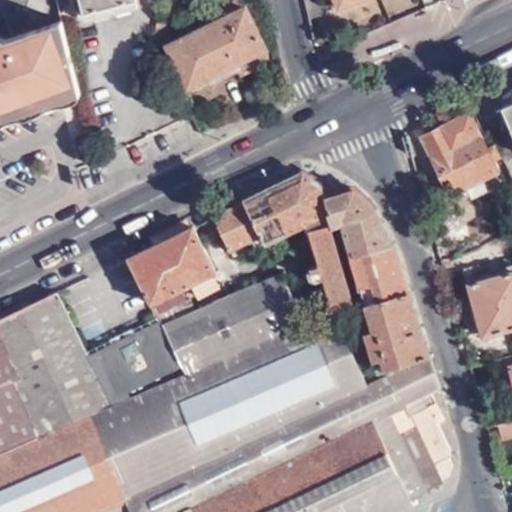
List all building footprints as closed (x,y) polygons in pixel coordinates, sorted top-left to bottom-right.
[(77,0),(80,11),(81,13),(129,0),(77,0)] [(169,47),(180,68),(188,85),(189,88),(219,74),(221,79),(242,71),(238,63),(266,50),(246,9),(245,10),(240,0),(237,0),(225,6),(230,17),(194,35),(169,47)] [(189,23),(194,35),(230,17),(225,6),(189,23)] [(0,127),(76,104),(52,26),(0,44),(0,127)] [(238,63),(242,71),(243,76),(271,63),(266,50),(238,63)] [(180,68),(171,73),(180,90),(188,85),(180,68)] [(511,101),(485,114),(506,160),(511,157),(511,101)] [(494,160),(488,149),(469,113),(422,136),(452,193),(469,185),(484,178),(499,170),(494,160)] [(500,157),(495,145),(488,149),(494,160),(500,157)] [(245,199),(266,238),(310,226),(332,220),(325,193),(322,181),(304,170),(245,199)] [(484,178),(469,185),(474,196),(489,188),(484,178)] [(353,186),(325,193),(332,220),(334,226),(345,223),(366,300),(412,287),(404,256),(375,209),(353,186)] [(245,199),(212,215),(229,246),(242,239),(245,244),(266,238),(245,199)] [(332,220),(310,226),(318,255),(333,309),(351,304),(354,303),(334,226),(332,220)] [(216,268),(194,223),(127,256),(155,314),(182,301),(176,289),(191,282),(198,295),(219,285),(211,271),(216,268)] [(437,246),(441,262),(452,257),(447,243),(437,246)] [(283,270),(225,295),(244,348),(301,323),(283,270)] [(511,326),(511,270),(466,282),(481,335),(511,326)] [(431,352),(412,287),(366,300),(374,326),(362,329),(372,358),(381,355),(385,367),(375,369),(377,376),(431,352)] [(88,354),(56,291),(0,316),(0,453),(113,404),(90,359),(88,354)] [(244,348),(225,295),(196,308),(160,323),(185,373),(244,348)] [(182,301),(155,314),(159,320),(160,323),(196,308),(191,297),(182,301)] [(351,304),(333,309),(341,326),(357,320),(351,304)] [(341,326),(333,309),(302,323),(301,323),(244,348),(185,373),(131,396),(113,404),(0,453),(0,511),(129,511),(123,497),(367,381),(341,326)] [(131,396),(185,373),(160,323),(159,320),(88,354),(90,359),(113,404),(131,396)] [(440,386),(431,352),(377,376),(367,381),(123,497),(129,511),(394,511),(414,503),(409,495),(448,476),(453,465),(450,459),(450,445),(431,404),(437,401),(431,390),(440,386)] [(381,355),(372,358),(375,369),(385,367),(381,355)] [(511,419),(487,426),(490,435),(511,429),(511,419)]
